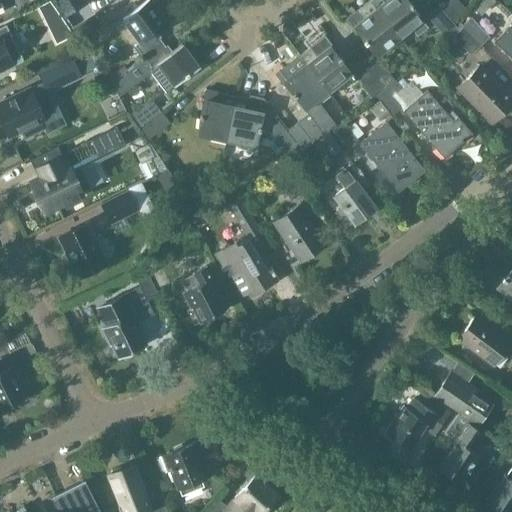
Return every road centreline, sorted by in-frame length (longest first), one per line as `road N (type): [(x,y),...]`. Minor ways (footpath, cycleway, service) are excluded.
road 1 (residential): [(216,378),(510,181)]
road 2 (residential): [(311,444),(510,181)]
road 3 (residential): [(96,424),(0,232)]
road 4 (residential): [(96,424),(216,378)]
